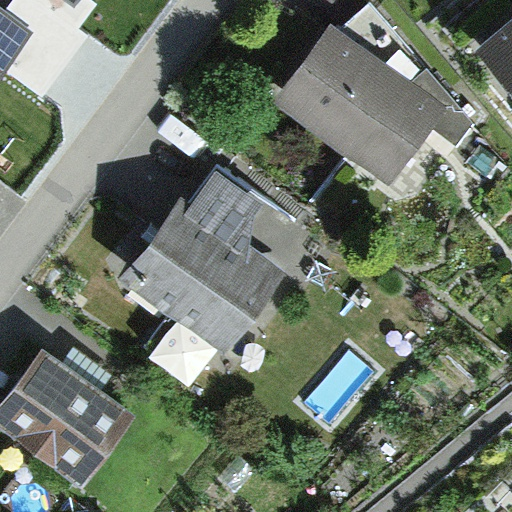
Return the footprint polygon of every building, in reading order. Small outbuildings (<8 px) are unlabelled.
[(0,70),(28,33),(0,12),(0,70)] [(511,25),(481,51),(511,88),(511,25)] [(310,29),(266,93),(376,168),(419,104),(310,29)] [(436,137),(460,149),(479,111),(455,99),(436,137)] [(185,199),(175,191),(120,260),(220,339),(282,261),(248,234),(249,209),(261,194),(216,159),(185,199)] [(0,386),(0,418),(75,475),(129,403),(39,335),(0,386)]
